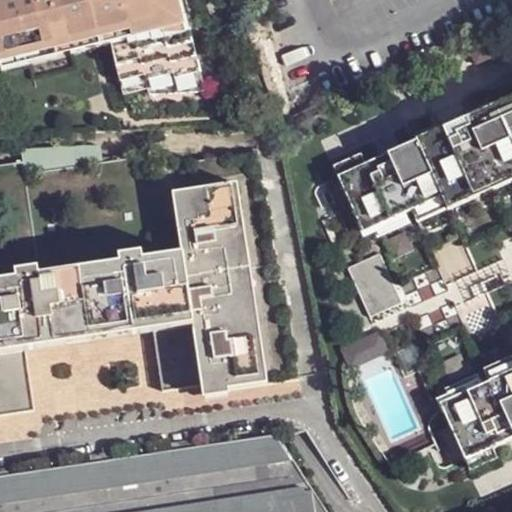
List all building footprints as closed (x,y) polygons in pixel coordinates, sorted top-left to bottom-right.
[(173,70),(178,90),(205,88),(187,20),(175,23),(169,0),(0,0),(0,62),(2,69),(29,63),(26,50),(68,40),(98,32),(99,39),(109,36),(110,42),(120,79),(145,73),(145,78),(173,70)] [(169,0),(175,23),(187,20),(182,0),(169,0)] [(26,50),(29,63),(71,52),(110,42),(109,36),(99,39),(98,32),(68,40),(26,50)] [(178,90),(173,70),(145,78),(149,92),(178,90)] [(511,368),(442,400),(471,466),(492,457),(492,458),(500,455),(495,444),(511,436),(511,103),(499,109),(496,102),(417,137),(418,138),(368,161),(363,150),(356,154),(357,155),(336,164),(365,230),(444,194),(476,180),(490,174),(511,164),(511,368)] [(0,164),(23,161),(24,174),(103,161),(142,155),(141,150),(112,155),(110,147),(108,145),(100,145),(100,144),(20,148),(22,157),(0,160),(0,164)] [(225,155),(257,150),(256,146),(224,150),(225,155)] [(236,182),(266,382),(298,376),(285,285),(280,287),(273,237),(271,238),(257,150),(225,155),(168,163),(165,152),(142,155),(103,161),(24,174),(23,161),(0,164),(0,279),(17,277),(16,270),(38,266),(39,273),(120,262),(119,255),(140,251),(141,258),(180,251),(171,192),(228,183),(236,182)] [(511,164),(490,174),(495,187),(511,179),(511,164)] [(444,194),(449,207),(482,193),(476,180),(444,194)] [(228,183),(260,382),(266,382),(236,182),(228,183)] [(191,324),(201,391),(260,382),(228,183),(171,192),(180,251),(141,258),(120,262),(39,273),(17,277),(0,279),(0,344),(190,316),(191,324)] [(371,317),(404,301),(380,250),(347,266),(371,317)] [(119,255),(120,262),(141,258),(140,251),(119,255)] [(16,270),(17,277),(39,273),(38,266),(16,270)] [(0,352),(24,348),(152,330),(191,324),(190,316),(0,344),(0,352)] [(191,324),(152,330),(162,397),(201,391),(191,324)] [(0,352),(0,419),(35,415),(24,348),(0,352)] [(276,432),(0,474),(0,502),(285,459),(282,441),(276,432)] [(326,511),(307,481),(302,482),(306,511),(326,511)] [(306,511),(302,482),(108,511),(306,511)]
